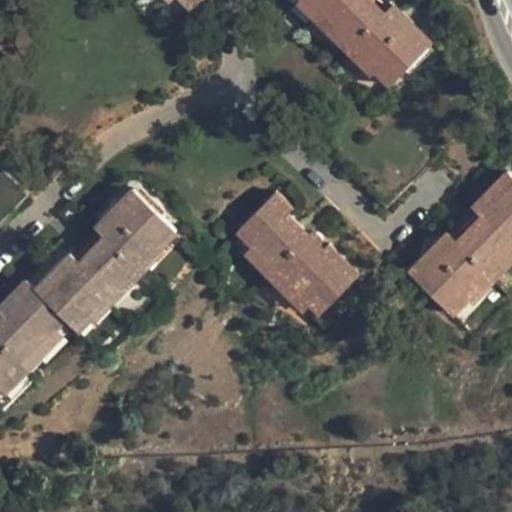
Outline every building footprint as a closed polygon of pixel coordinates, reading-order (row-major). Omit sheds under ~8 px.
[(333,18),(312,0),(297,0),(296,1),(325,27),(326,26),(333,18)] [(312,0),(333,18),(326,26),(346,45),(352,39),(378,66),(375,69),(390,83),(434,40),(393,1),(389,5),(383,0),(369,0),(366,4),(361,0),(312,0)] [(378,66),(352,39),(346,45),(344,47),(370,74),(375,69),(378,66)] [(406,87),(338,159),(388,206),(455,134),(406,87)] [(0,166),(0,221),(27,194),(0,166)] [(511,173),(507,169),(472,204),(476,210),(486,219),(475,231),(465,222),(453,234),(448,229),(410,269),(453,312),(467,298),(464,295),(490,268),(496,274),(511,257),(511,249),(510,247),(511,245),(511,173)] [(176,229),(134,186),(95,225),(99,230),(88,242),(99,253),(85,266),(74,255),(70,250),(35,286),(27,278),(0,303),(0,309),(3,312),(0,315),(0,383),(66,317),(78,328),(90,317),(87,313),(114,288),(119,292),(139,273),(133,268),(158,241),(162,244),(176,229)] [(293,206),(276,191),(237,229),(321,311),(359,271),(331,243),(326,248),(322,244),(324,241),(324,238),(324,235),(322,232),(319,230),(316,229),(314,229),(310,230),(309,232),(287,211),(293,206)] [(465,222),(475,231),(486,219),(476,210),(465,222)] [(158,241),(133,268),(139,273),(140,274),(166,248),(162,244),(158,241)] [(88,242),(74,255),(85,266),(99,253),(88,242)] [(490,268),(464,295),(467,298),(471,302),(498,275),(496,274),(490,268)] [(114,288),(87,313),(90,317),(93,320),(121,294),(119,292),(114,288)]
